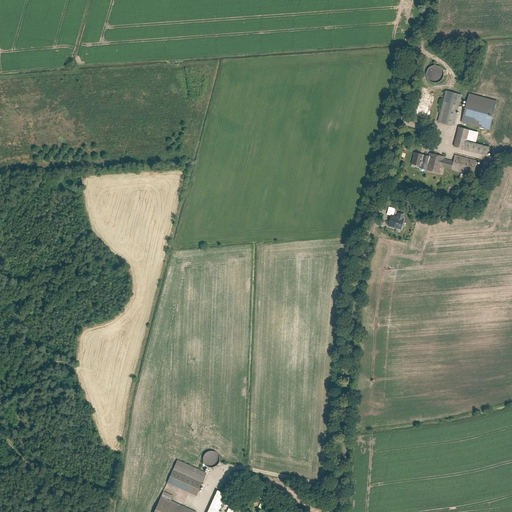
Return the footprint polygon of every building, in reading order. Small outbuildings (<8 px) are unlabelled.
[(423,70),(422,74),(425,80),(429,83),(435,82),(440,79),(441,74),(439,68),(436,65),(429,64),(425,67),(423,70)] [(440,121),(454,125),(462,96),(447,92),(440,121)] [(496,103),(469,97),(462,123),(489,130),(496,103)] [(416,108),(414,118),(429,121),(431,111),(416,108)] [(488,157),(490,149),(474,144),(477,133),(457,128),(452,147),(488,157)] [(410,166),(425,169),(424,172),(438,175),(440,167),(450,170),(452,161),(442,158),(442,157),(429,154),(428,156),(413,152),(410,166)] [(452,161),(450,170),(472,175),(475,162),(453,157),(452,161)] [(391,215),(388,226),(391,226),(391,227),(397,228),(401,229),(404,219),(402,219),(403,214),(399,213),(398,217),(391,215)] [(204,457),(203,461),(206,467),(210,470),(216,470),(221,466),(222,461),(221,456),(217,453),(210,452),(206,454),(204,457)] [(179,461),(169,484),(198,496),(208,472),(179,461)] [(218,492),(209,511),(220,511),(226,499),(227,496),(218,492)] [(164,493),(155,511),(193,511),(172,502),(174,498),(164,493)]
